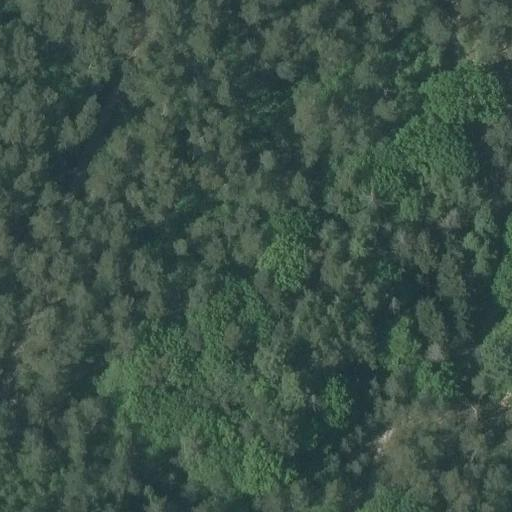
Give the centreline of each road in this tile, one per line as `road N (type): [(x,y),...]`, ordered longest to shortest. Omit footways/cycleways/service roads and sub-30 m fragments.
road 1 (unknown): [(0,383),(25,342),(36,278),(30,230),(85,177),(125,87),(129,31),(153,0)]
road 2 (unknown): [(0,405),(12,431),(191,511)]
